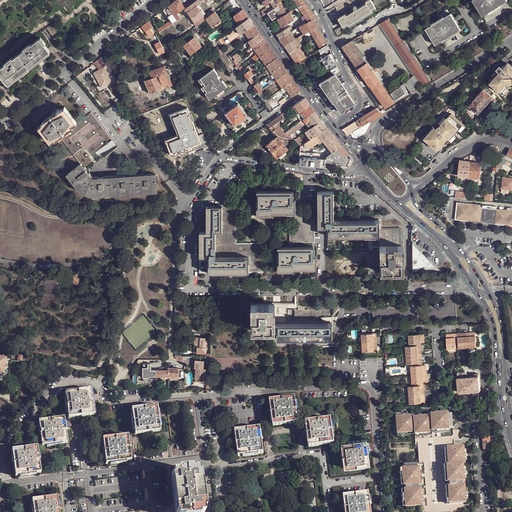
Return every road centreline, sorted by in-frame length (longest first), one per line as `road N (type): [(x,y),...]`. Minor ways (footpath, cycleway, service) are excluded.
road 1 (track): [(172,210),(143,258),(143,289),(124,323),(110,398)]
road 2 (residential): [(188,202),(146,147),(133,157),(63,69)]
road 3 (track): [(126,213),(110,365),(111,377),(119,372)]
road 4 (unclassified): [(511,38),(391,113),(373,137)]
road 5 (tertiary): [(476,290),(493,322),(511,444)]
road 6 (residential): [(365,168),(347,174),(220,155)]
road 7 (tertiary): [(511,418),(501,322),(490,295)]
